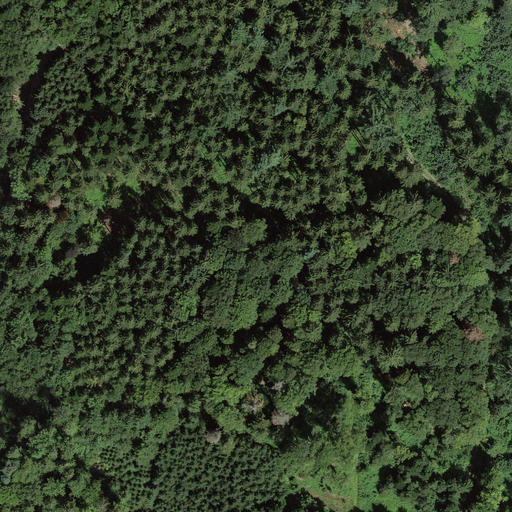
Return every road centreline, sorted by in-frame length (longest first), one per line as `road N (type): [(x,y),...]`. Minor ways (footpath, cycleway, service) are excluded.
road 1 (track): [(464,511),(482,442),(483,260),(466,215),(263,0)]
road 2 (track): [(47,56),(0,245)]
